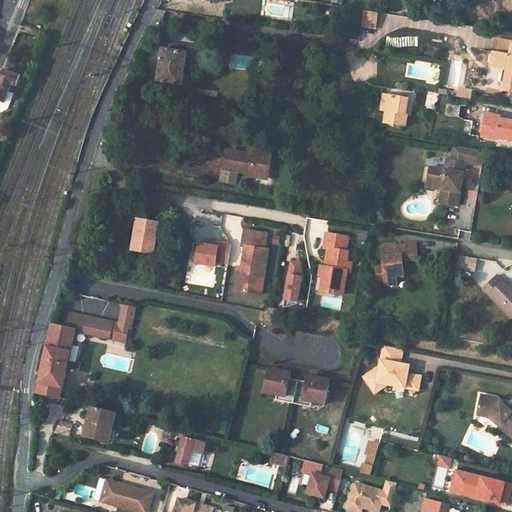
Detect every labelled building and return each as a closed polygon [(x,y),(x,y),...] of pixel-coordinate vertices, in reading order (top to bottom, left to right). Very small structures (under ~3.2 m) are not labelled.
[(375,29),(378,13),(364,11),(362,27),(375,29)] [(186,26),(185,34),(211,37),(212,30),(186,26)] [(511,43),(494,40),(492,53),(490,67),(505,69),(503,84),(511,84),(511,43)] [(163,50),(159,84),(183,87),(188,54),(183,53),(184,46),(169,44),(168,51),(163,50)] [(20,61),(9,57),(4,69),(6,70),(21,75),(20,64),(20,61)] [(8,108),(21,75),(6,70),(4,69),(0,80),(0,112),(0,113),(8,108)] [(511,84),(503,84),(501,92),(511,93),(511,84)] [(471,99),(473,90),(459,88),(457,97),(471,99)] [(388,97),(385,97),(382,112),(386,113),(384,124),(407,128),(408,117),(411,117),(413,108),(410,106),(403,100),(388,97)] [(461,106),(446,104),(445,116),(459,118),(461,106)] [(511,121),(501,119),(501,117),(487,115),(483,137),(498,139),(498,138),(511,139),(511,121)] [(473,121),(465,120),(463,134),(471,136),(473,121)] [(486,168),(488,153),(462,149),(460,163),(450,161),(448,172),(433,169),(432,175),(466,181),(469,164),(486,168)] [(282,163),(257,158),(252,189),(264,191),(266,178),(278,180),(277,184),(287,186),(287,182),(297,184),(301,161),(283,158),(282,163)] [(466,181),(432,175),(431,183),(440,185),(439,190),(445,192),(443,205),(461,208),(465,187),(462,186),(462,183),(465,183),(466,181)] [(135,250),(158,254),(161,235),(164,221),(140,217),(138,231),(135,250)] [(237,291),(263,296),(266,278),(271,253),(269,253),(268,253),(269,251),(271,235),(252,232),(247,231),(244,248),(246,249),(248,249),(249,249),(247,264),(251,264),(250,269),(246,268),(245,274),(244,280),(239,279),(237,291)] [(331,263),(331,268),(330,268),(323,267),(323,268),(321,274),(321,277),(326,278),(325,288),(324,291),(324,292),(346,296),(347,292),(350,272),(353,273),(354,267),(354,263),(352,262),(350,262),(351,253),(349,252),(351,242),(351,238),(327,234),(327,237),(325,251),(328,252),(327,258),(332,259),(331,263)] [(231,245),(199,239),(194,264),(217,269),(218,263),(227,265),(231,245)] [(419,256),(418,250),(417,243),(388,248),(382,249),(383,256),(384,262),(386,272),(387,277),(388,283),(402,281),(402,276),(403,275),(408,275),(408,273),(406,258),(419,256)] [(475,272),(477,258),(457,255),(455,269),(475,272)] [(285,302),(300,303),(302,261),(287,260),(285,302)] [(484,291),(511,317),(511,290),(503,281),(501,283),(496,278),(485,289),(484,291)] [(121,302),(116,324),(113,339),(128,342),(137,306),(121,302)] [(51,327),(37,394),(61,399),(76,331),(113,339),(116,324),(67,313),(63,329),(51,327)] [(378,367),(368,374),(379,389),(385,385),(391,386),(402,388),(416,391),(418,377),(405,375),(402,371),(403,366),(397,365),(401,349),(382,346),(378,367)] [(294,406),(299,383),(290,381),(292,375),(269,370),(264,394),(278,397),(286,399),(285,404),(294,406)] [(368,374),(361,378),(372,394),(379,389),(368,374)] [(307,384),(299,383),(294,406),(302,408),(304,402),(312,404),(326,407),(330,383),(308,378),(307,384)] [(495,399),(480,397),(477,413),(489,415),(501,425),(498,428),(511,440),(511,411),(511,413),(501,405),(495,399)] [(511,411),(511,408),(504,402),(501,405),(511,413),(511,411)] [(93,408),(86,438),(111,444),(118,414),(93,408)] [(477,413),(476,417),(487,419),(498,428),(501,425),(489,415),(477,413)] [(57,434),(70,438),(73,428),(62,425),(57,434)] [(168,430),(164,453),(172,455),(175,440),(179,441),(180,439),(184,439),(185,438),(186,435),(168,430)] [(205,439),(186,435),(185,438),(203,443),(205,439)] [(184,439),(179,463),(192,466),(196,450),(208,452),(210,445),(203,443),(185,438),(184,439)] [(289,458),(277,455),(275,465),(287,468),(289,458)] [(342,470),(304,460),(298,484),(307,486),(305,495),(324,499),(327,488),(337,490),(342,470)] [(99,497),(104,480),(99,478),(94,496),(99,497)] [(149,511),(155,491),(106,478),(99,502),(136,511),(149,511)] [(383,489),(352,480),(344,509),(353,511),(360,511),(361,508),(374,511),(378,511),(381,506),(390,508),(397,483),(386,479),(383,489)] [(476,505),(477,500),(496,504),(501,484),(482,479),(479,491),(477,490),(473,504),(476,505)] [(181,502),(178,511),(214,511),(215,511),(181,502)] [(449,511),(451,508),(427,502),(423,511),(449,511)]
